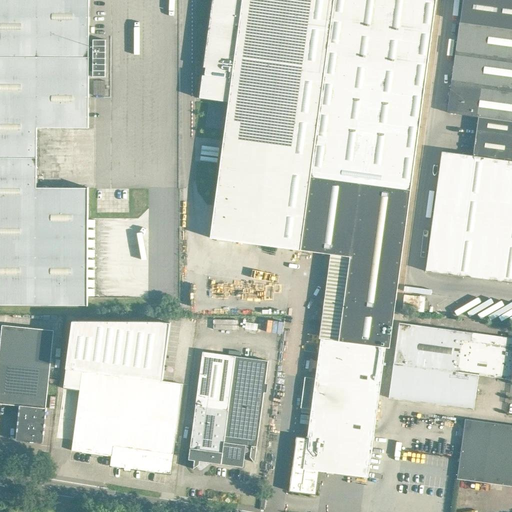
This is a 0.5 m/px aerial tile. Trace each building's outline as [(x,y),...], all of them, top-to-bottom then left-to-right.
[(0,0),(0,305),(87,306),(88,188),(36,188),(37,128),(88,128),(89,0),(0,0)] [(203,0),(190,97),(220,101),(201,238),(300,251),(332,255),(340,257),(338,274),(347,275),(339,341),(321,339),(316,379),(305,377),(301,408),(311,409),(308,439),(297,437),(296,440),(289,491),(316,495),(316,489),(319,489),(320,484),(317,484),(319,471),(325,471),(365,477),(368,477),(373,440),(375,428),(377,428),(377,430),(389,432),(393,408),(380,406),(378,426),(375,425),(385,347),(390,348),(411,191),(310,177),(333,0),(203,0)] [(333,0),(310,177),(411,191),(436,0),(333,0)] [(511,0),(463,0),(448,113),(478,117),(473,156),(442,152),(425,271),(511,283),(511,0)] [(94,77),(106,77),(106,40),(94,39),(94,77)] [(105,96),(105,81),(94,81),(94,96),(105,96)] [(73,322),(64,388),(80,390),(73,440),(72,451),(111,456),(110,466),(124,468),(124,470),(131,471),(131,469),(144,471),(170,474),(175,440),(182,384),(163,382),(171,324),(161,322),(73,322)] [(511,338),(399,323),(389,399),(474,410),(479,375),(511,379),(511,338)] [(0,404),(19,406),(16,440),(16,441),(43,444),(46,408),(54,331),(2,326),(0,344),(0,404)] [(221,464),(224,440),(228,410),(235,356),(203,352),(189,460),(194,461),(193,469),(199,465),(203,470),(210,464),(210,463),(221,464)] [(255,463),(258,440),(268,361),(235,356),(228,410),(224,440),(221,464),(243,467),(245,453),(251,453),(250,457),(255,463)] [(511,486),(511,425),(465,419),(457,479),(511,486)]
